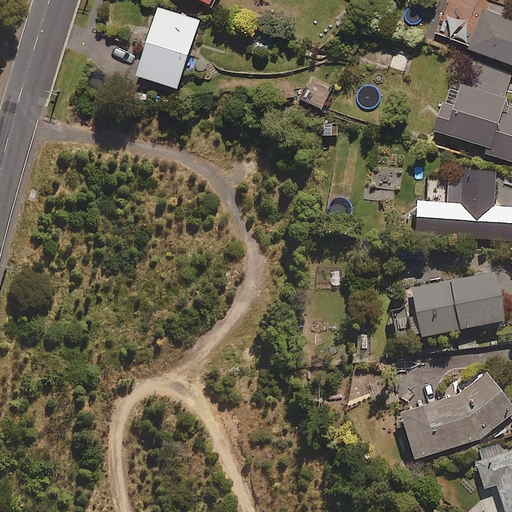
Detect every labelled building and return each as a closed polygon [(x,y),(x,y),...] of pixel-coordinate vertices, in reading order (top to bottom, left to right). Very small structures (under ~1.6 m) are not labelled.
[(178,88),(199,20),(157,7),(136,75),(178,88)] [(511,20),(483,10),(469,49),(511,64),(511,20)] [(511,108),(504,106),(507,97),(504,96),(511,72),(470,59),(455,108),(443,104),(435,130),(493,148),(491,154),(511,160),(511,108)] [(511,209),(491,208),(493,174),(446,171),(444,205),(424,203),(422,237),(511,242),(511,209)] [(408,342),(500,324),(490,271),(474,274),(475,279),(398,294),(408,342)] [(475,443),(511,414),(511,411),(485,376),(449,400),(396,417),(411,460),(475,443)] [(511,511),(511,452),(501,456),(497,443),(475,449),(479,462),(471,465),(485,511),(511,511)]
